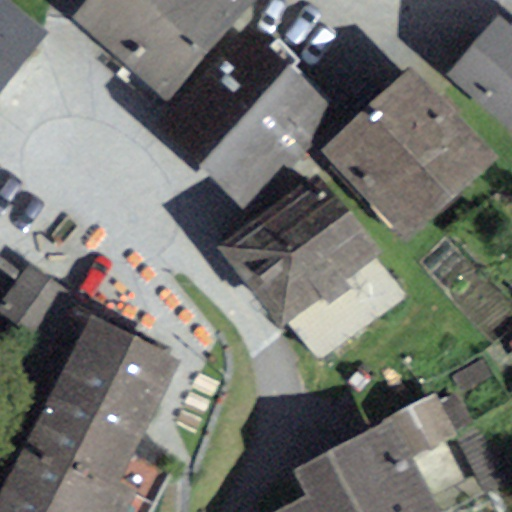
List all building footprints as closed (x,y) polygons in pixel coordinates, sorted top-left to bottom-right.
[(104,0),(77,30),(164,109),(237,30),(204,0),(104,0)] [(0,103),(46,47),(0,9),(0,103)] [(511,33),(511,34),(496,22),(444,83),(511,139),(511,33)] [(229,231),(324,131),(245,57),(150,157),(229,231)] [(415,77),(323,162),(408,253),(500,168),(415,77)] [(284,339),(379,268),(314,185),(219,262),(284,339)] [(176,372),(88,329),(31,444),(20,438),(0,477),(0,511),(130,511),(133,507),(114,498),(176,372)] [(392,429),(411,467),(458,443),(434,397),(387,421),(392,429)] [(295,511),(435,511),(411,467),(392,429),(291,482),(304,507),(295,511)]
